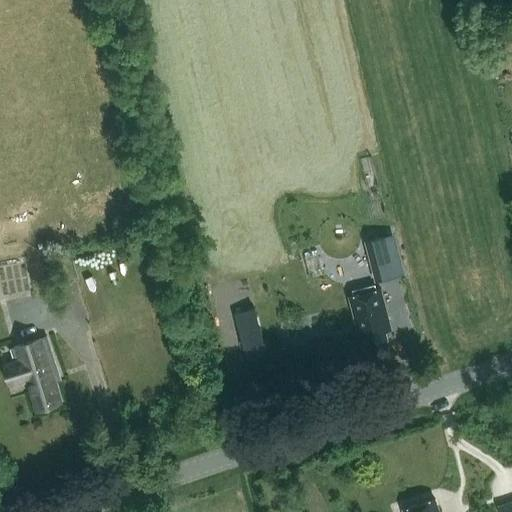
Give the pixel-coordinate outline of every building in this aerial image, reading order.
[(392,234),(367,241),(377,280),(402,273),(392,234)] [(254,303),(268,299),(265,285),(251,288),(254,303)] [(370,343),(388,338),(386,330),(391,329),(381,292),(380,289),(375,290),(374,286),(353,292),(354,296),(349,297),(360,337),(363,337),(366,336),(368,344),(370,343)] [(29,378),(38,409),(62,401),(53,375),(60,372),(48,335),(18,345),(23,359),(6,364),(12,383),(29,378)] [(440,511),(436,498),(405,508),(406,511),(440,511)]
